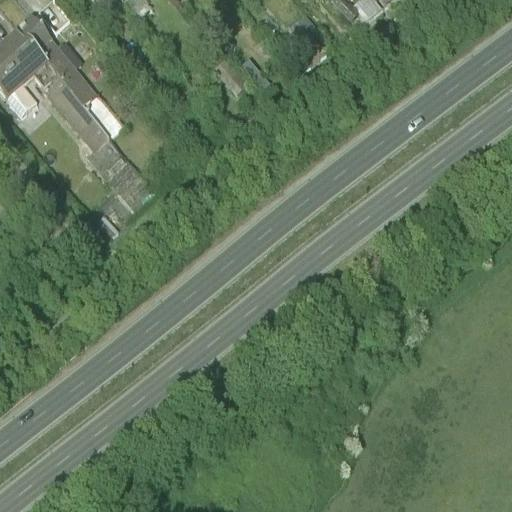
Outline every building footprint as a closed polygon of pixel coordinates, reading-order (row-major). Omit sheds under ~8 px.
[(90,0),(113,27),(128,16),(114,0),(90,0)] [(114,0),(128,16),(131,20),(147,6),(141,0),(114,0)] [(323,0),(331,9),(340,1),(338,0),(323,0)] [(365,0),(352,11),(364,26),(377,15),(365,0)] [(395,0),(375,0),(384,10),(395,0)] [(340,1),(331,9),(350,29),(358,22),(340,1)] [(54,6),(38,19),(55,38),(70,25),(54,6)] [(302,24),(286,37),(302,56),(318,43),(302,24)] [(32,25),(19,36),(62,85),(110,145),(124,133),(74,74),(58,56),(32,25)] [(45,94),(45,93),(95,153),(87,159),(102,176),(121,158),(110,145),(62,85),(19,36),(0,52),(0,96),(21,120),(38,107),(20,87),(31,77),(45,94)] [(65,50),(58,56),(74,74),(81,68),(65,50)] [(210,79),(231,104),(245,92),(224,67),(210,79)] [(269,94),(248,69),(239,76),(259,102),(269,94)] [(132,226),(118,209),(110,215),(111,217),(103,223),(116,239),(132,226)]
